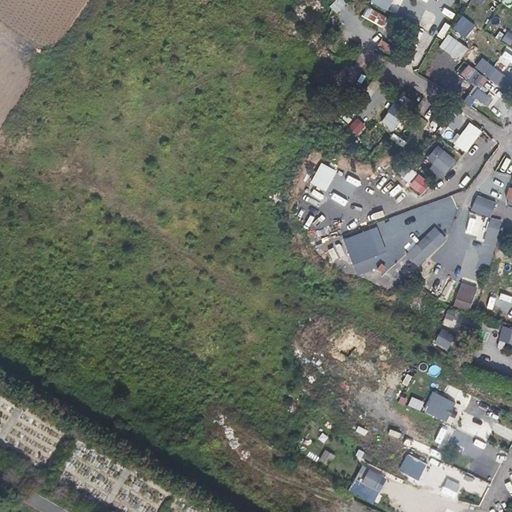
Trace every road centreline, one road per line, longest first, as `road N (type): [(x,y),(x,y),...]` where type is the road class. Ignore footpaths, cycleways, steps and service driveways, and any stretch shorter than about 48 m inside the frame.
road 1 (track): [(0,375),(249,511)]
road 2 (unknown): [(511,129),(326,13)]
